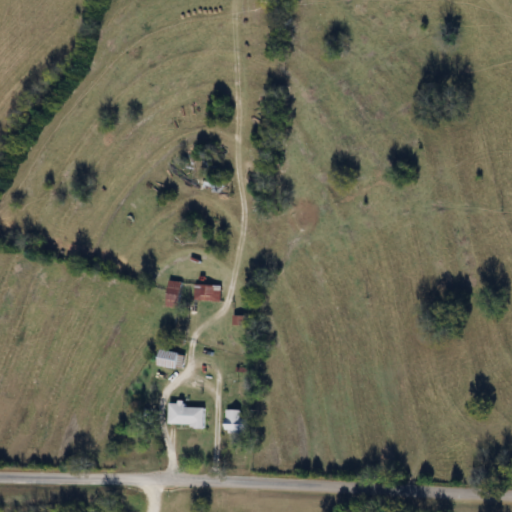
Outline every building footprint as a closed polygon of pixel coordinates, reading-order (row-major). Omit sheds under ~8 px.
[(181,282),(168,281),(167,307),(180,308),(181,282)] [(220,284),(194,284),(194,301),(220,301),(220,284)] [(234,324),(244,324),(244,316),(234,316),(234,324)] [(157,365),(182,369),(185,353),(160,349),(157,365)] [(169,405),(169,426),(204,425),(204,404),(169,405)] [(247,418),(241,418),(241,409),(225,409),(225,433),(247,433),(247,418)]
